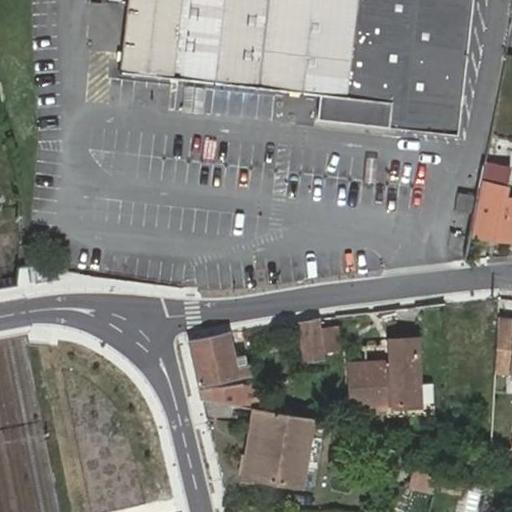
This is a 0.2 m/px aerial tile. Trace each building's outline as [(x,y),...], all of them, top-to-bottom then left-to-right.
[(126,0),(120,73),(319,96),(317,118),(456,134),(471,0),(126,0)] [(484,160),(475,214),(477,214),(473,235),(511,241),(511,196),(503,195),(508,164),(484,160)] [(455,209),(471,212),(474,194),(457,191),(455,209)] [(511,317),(498,316),(496,357),(495,370),(511,371),(511,317)] [(320,318),(298,322),(303,363),(325,360),(324,352),(321,328),(320,318)] [(341,350),(338,326),(321,328),(324,352),(341,350)] [(235,369),(229,334),(191,342),(199,385),(248,375),(245,366),(235,369)] [(349,407),(419,405),(419,342),(388,342),(388,365),(348,365),(349,407)] [(242,397),(244,385),(201,392),(203,401),(255,409),(256,400),(242,397)] [(495,394),(462,391),(457,437),(491,440),(495,394)] [(265,411),(257,410),(245,484),(251,486),(265,411)] [(299,493),(313,418),(265,411),(251,486),(299,493)] [(437,489),(441,479),(413,472),(408,481),(437,489)] [(460,496),(463,484),(441,479),(437,489),(437,491),(460,496)] [(483,501),(488,485),(471,480),(466,496),(483,501)]
